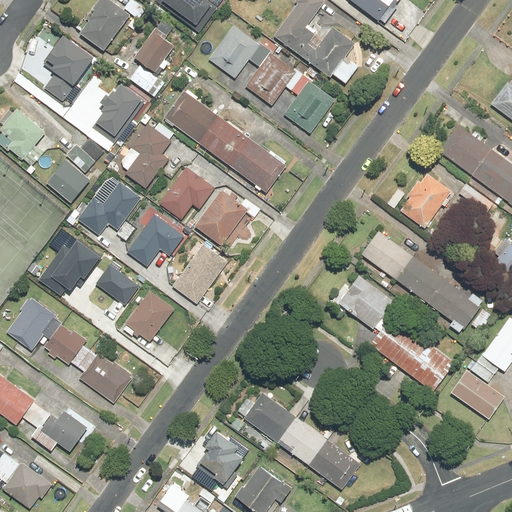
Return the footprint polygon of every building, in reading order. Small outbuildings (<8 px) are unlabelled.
[(103,52),(129,17),(106,0),(100,0),(87,18),(91,21),(80,36),(103,52)] [(154,0),(153,2),(161,8),(163,5),(199,33),(215,11),(200,0),(154,0)] [(296,0),(294,3),(297,5),(273,38),(342,89),(357,67),(345,58),(354,46),(331,30),(327,36),(321,32),(323,29),(311,20),(324,2),(321,0),(296,0)] [(346,0),(383,28),(398,8),(395,6),(399,0),(346,0)] [(172,30),(161,22),(132,60),(153,76),(173,49),(163,41),(172,30)] [(295,73),(270,55),(271,52),(258,43),(257,45),(233,28),(209,61),(235,79),(248,62),(259,69),(245,88),(271,107),(285,88),(297,97),(283,116),(310,135),(334,101),(309,83),(310,81),(297,71),(295,73)] [(93,62),(62,39),(45,61),(54,68),(50,74),(54,76),(44,88),(62,102),(93,62)] [(140,68),(130,82),(148,95),(158,81),(140,68)] [(511,87),(505,83),(489,105),(511,121),(511,87)] [(114,139),(141,102),(120,86),(113,95),(109,92),(100,105),(105,109),(99,116),(101,117),(95,125),(114,139)] [(227,125),(200,105),(203,101),(185,88),(182,92),(163,118),(265,193),(284,167),(288,162),(263,144),(259,149),(241,135),(245,130),(231,120),(227,125)] [(45,135),(18,110),(0,129),(0,131),(12,143),(7,148),(30,169),(43,154),(35,147),(45,135)] [(145,189),(158,169),(171,178),(184,160),(166,147),(175,136),(158,124),(154,129),(147,125),(118,166),(126,171),(124,174),(145,189)] [(511,166),(479,143),(482,139),(475,133),(472,137),(454,124),(436,150),(511,204),(511,166)] [(95,163),(78,147),(67,158),(85,174),(95,163)] [(89,180),(65,161),(46,184),(70,203),(89,180)] [(213,188),(184,168),(158,204),(182,221),(192,207),(197,211),(213,188)] [(449,192),(422,174),(397,210),(424,229),(449,192)] [(103,205),(94,198),(78,221),(99,236),(108,224),(116,230),(140,197),(119,183),(103,205)] [(492,204),(465,184),(458,194),(485,214),(492,204)] [(227,198),(221,193),(194,228),(219,247),(246,212),(253,217),(259,210),(244,200),(239,207),(234,203),(238,198),(231,193),(227,198)] [(169,257),(183,237),(154,216),(127,253),(147,267),(159,250),(169,257)] [(135,229),(126,221),(116,234),(126,242),(135,229)] [(389,287),(394,280),(452,322),(448,327),(460,335),(468,324),(479,332),(490,316),(479,309),(484,302),(471,292),(466,299),(376,233),(360,255),(378,268),(373,275),(389,287)] [(68,293),(78,278),(83,281),(100,257),(68,236),(38,281),(60,296),(64,290),(68,293)] [(498,257),(488,271),(505,284),(511,275),(511,246),(503,240),(493,253),(498,257)] [(202,244),(200,247),(196,244),(189,254),(193,257),(172,287),(196,305),(227,261),(202,244)] [(109,265),(95,284),(124,305),(138,286),(109,265)] [(379,332),(369,346),(433,393),(455,363),(385,311),(391,302),(358,277),(337,305),(371,330),(373,327),(379,332)] [(174,311),(149,292),(124,325),(149,344),(174,311)] [(55,360),(57,357),(69,365),(86,339),(74,330),(72,334),(58,325),(60,321),(53,317),(55,314),(30,297),(6,334),(31,351),(41,336),(45,339),(40,346),(49,351),(47,354),(55,360)] [(511,359),(511,322),(508,319),(482,356),(480,355),(469,370),(488,384),(498,370),(503,373),(511,359)] [(95,354),(83,346),(71,364),(83,372),(95,354)] [(110,367),(95,356),(79,379),(114,404),(131,381),(124,376),(127,372),(113,362),(110,367)] [(503,397),(466,372),(451,394),(487,419),(503,397)] [(0,376),(0,414),(15,426),(33,401),(0,376)] [(261,394),(253,405),(246,400),(238,411),(245,417),(243,420),(341,491),(360,465),(261,394)] [(56,420),(34,404),(23,420),(35,428),(29,437),(51,451),(56,444),(69,453),(79,437),(85,441),(95,426),(69,408),(65,414),(61,412),(56,420)] [(205,447),(209,450),(200,464),(216,475),(214,478),(224,485),(242,459),(235,453),(238,448),(215,433),(205,447)] [(19,465),(0,450),(0,480),(6,485),(2,490),(28,510),(38,497),(41,500),(51,485),(21,462),(19,465)] [(292,490),(258,466),(236,497),(257,511),(265,511),(275,497),(283,502),(292,490)] [(200,511),(183,499),(173,511),(200,511)]
